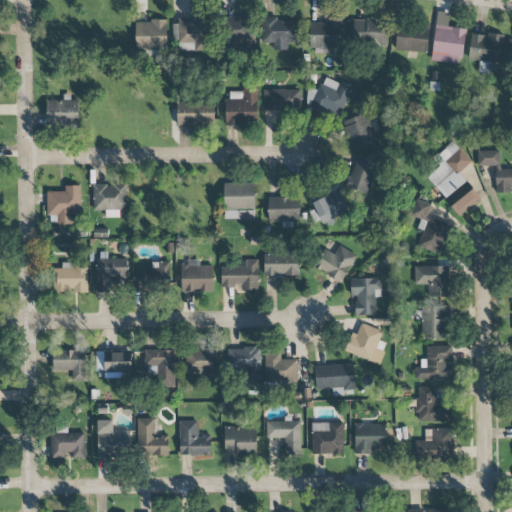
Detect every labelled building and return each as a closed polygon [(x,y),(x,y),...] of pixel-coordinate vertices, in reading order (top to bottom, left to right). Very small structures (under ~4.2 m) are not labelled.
[(226,55),(226,37),(210,38),(210,19),(194,20),(194,17),(178,18),(179,45),(195,44),(195,56),(226,55)] [(248,18),(231,17),(230,41),(247,42),(248,18)] [(288,50),(288,43),(297,43),(297,21),(277,21),(277,17),(262,17),(262,43),(273,42),(273,50),(288,50)] [(340,17),(325,18),(325,22),(309,23),(310,49),(341,48),(340,17)] [(352,45),(388,44),(388,19),(352,20),(352,45)] [(465,29),(436,25),(430,60),(460,65),(465,29)] [(427,52),(428,28),(397,27),(396,51),(427,52)] [(469,60),(500,63),(503,35),(488,33),(488,35),(471,34),(469,60)] [(358,90),(325,75),(318,92),(310,89),(304,102),(338,118),(347,99),(353,102),(358,90)] [(226,123),(257,124),(258,88),(241,88),(241,92),(226,91),(226,123)] [(263,110),(300,111),(301,88),(278,88),(278,90),(263,90),(263,110)] [(78,100),(67,100),(45,100),(46,126),(79,125),(78,100)] [(176,125),(214,126),(214,103),(177,102),(176,125)] [(352,150),(376,141),(366,113),(341,122),(352,150)] [(430,180),(458,217),(481,199),(459,172),(471,163),(454,141),(438,154),(448,166),(430,180)] [(511,168),(500,169),(500,151),(477,151),(477,166),(495,166),(495,193),(511,192),(511,168)] [(345,188),(366,195),(376,162),(356,155),(345,188)] [(223,219),(254,219),(254,183),(223,183),(223,219)] [(127,211),(127,185),(94,185),(93,210),(127,211)] [(80,186),(64,186),(64,191),(47,192),(47,215),(57,215),(58,224),(72,224),(72,215),(81,215),(80,186)] [(349,213),(341,190),(308,201),(315,224),(349,213)] [(267,198),(268,221),(299,221),(299,197),(267,198)] [(418,247),(440,254),(449,224),(428,217),(432,205),(416,200),(411,216),(420,219),(417,229),(423,231),(418,247)] [(313,267),(342,282),(356,255),(339,246),(334,254),(323,248),(313,267)] [(264,276),(299,275),(298,253),(263,253),(264,276)] [(110,292),(110,283),(127,282),(126,258),(95,259),(97,293),(110,292)] [(54,269),(54,292),(87,292),(88,262),(61,262),(61,269),(54,269)] [(180,291),(213,292),(214,266),(199,265),(199,262),(181,262),(180,291)] [(221,288),(241,287),(241,291),(258,291),(258,263),(220,264),(221,288)] [(139,292),(168,291),(167,266),(138,267),(139,292)] [(449,297),(448,266),(414,267),(414,285),(427,284),(428,298),(449,297)] [(381,297),(381,278),(350,279),(350,296),(355,296),(355,316),(375,315),(375,298),(381,297)] [(421,339),(446,340),(448,307),(422,306),(421,339)] [(383,332),(361,323),(356,334),(351,332),(344,351),(380,365),(385,352),(382,351),(385,343),(379,340),(383,332)] [(451,346),(426,347),(426,360),(421,360),(421,368),(415,368),(415,380),(452,380),(452,364),(451,364),(451,346)] [(227,371),(244,370),(245,381),(261,380),(260,348),(227,349),(227,371)] [(217,377),(218,350),(185,349),(185,376),(217,377)] [(85,350),(52,350),(53,371),(71,371),(72,382),(86,381),(85,350)] [(174,350),(145,350),(146,365),(158,365),(159,388),(175,387),(174,350)] [(95,371),(132,371),(132,362),(122,362),(122,352),(95,352),(95,371)] [(280,360),(280,353),(265,354),(266,374),(271,374),(272,383),(297,383),(296,359),(280,360)] [(452,421),(451,404),(436,404),(435,387),(417,388),(417,422),(452,421)] [(154,418),(137,419),(138,456),(169,455),(168,436),(155,436),(154,418)] [(300,420),(266,421),(266,438),(284,438),(285,456),(300,455),(300,420)] [(113,421),(98,421),(97,456),(130,457),(130,431),(113,431),(113,421)] [(211,435),(198,436),(198,421),(179,421),(179,456),(211,456),(211,435)] [(312,423),(311,455),(344,455),(344,423),(312,423)] [(386,449),(386,425),(355,424),(354,454),(371,454),(371,449),(386,449)] [(256,427),(223,428),(224,455),(257,454),(256,427)] [(415,460),(453,459),(453,428),(432,429),(432,441),(415,441),(415,460)] [(50,433),(50,458),(64,459),(64,456),(84,456),(84,434),(50,433)]
